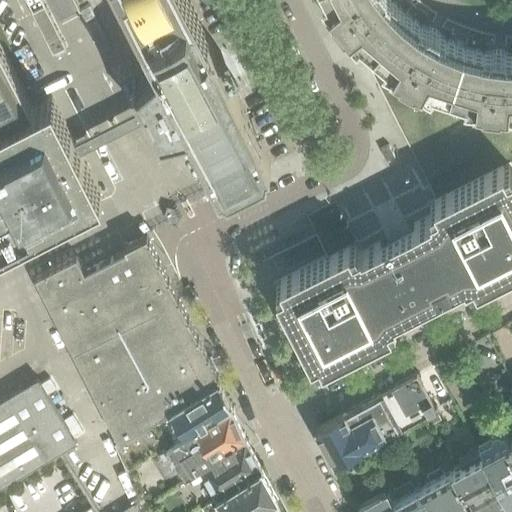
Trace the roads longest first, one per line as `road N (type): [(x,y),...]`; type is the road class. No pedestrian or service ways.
road 1 (residential): [(279,426),(200,256),(214,233),(333,173),(351,146),(338,97),(288,0)]
road 2 (residential): [(279,426),(511,302)]
